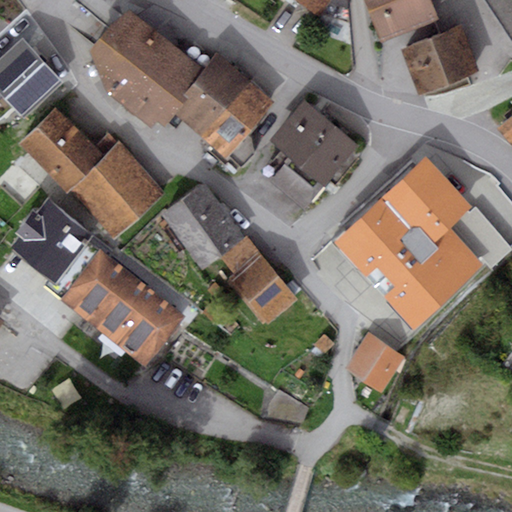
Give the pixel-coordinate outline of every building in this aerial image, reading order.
[(297,0),(320,16),(330,0),(297,0)] [(430,0),(364,0),(381,41),(438,19),(430,0)] [(511,0),(481,0),(511,46),(511,44),(511,0)] [(147,24),(131,10),(89,49),(107,93),(151,128),(157,121),(164,125),(175,113),(204,71),(147,24)] [(461,25),(401,50),(420,96),(480,71),(461,25)] [(62,80),(20,35),(0,54),(0,120),(14,108),(22,117),(62,80)] [(175,113),(202,137),(250,81),(218,54),(204,71),(175,113)] [(274,102),(250,81),(202,137),(226,158),(274,102)] [(359,146),(305,100),(270,141),(289,157),(270,180),(304,210),(359,146)] [(95,146),(58,107),(20,144),(66,192),(70,188),(104,156),(95,146)] [(511,143),(511,116),(499,128),(511,143)] [(165,192),(109,133),(95,146),(104,156),(70,188),(117,238),(165,192)] [(511,249),(511,248),(426,157),(335,242),(416,329),(486,264),(491,269),(511,249)] [(245,237),(205,184),(163,216),(204,269),(220,256),(245,237)] [(94,236),(49,200),(37,214),(33,211),(16,233),(21,237),(13,247),(56,282),(94,236)] [(297,301),(248,235),(245,237),(220,256),(234,274),(230,278),(265,324),(297,301)] [(100,250),(61,299),(146,366),(185,317),(100,250)] [(405,357),(369,333),(345,369),(382,393),(405,357)] [(335,344),(324,334),(314,346),(325,356),(335,344)] [(308,407),(279,389),(268,406),(268,419),(305,424),(308,407)]
